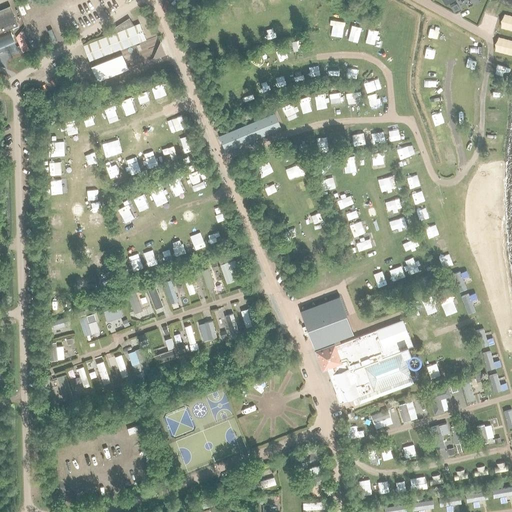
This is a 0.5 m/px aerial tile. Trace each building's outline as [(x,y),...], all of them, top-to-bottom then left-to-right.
[(0,51),(2,51),(3,53),(17,47),(11,33),(0,37),(0,33),(18,25),(10,6),(0,10),(0,51)] [(334,18),(333,23),(336,24),(335,31),(346,33),(348,21),(334,18)] [(118,33),(83,46),(89,61),(91,66),(97,82),(128,70),(123,55),(110,59),(108,54),(145,40),(140,25),(134,27),(129,19),(115,28),(118,33)] [(370,28),(367,39),(379,42),(382,31),(370,28)] [(20,30),(15,36),(22,52),(28,49),(20,30)] [(272,61),(281,58),(279,51),(271,53),(272,61)] [(339,73),(339,66),(331,66),(331,74),(339,73)] [(342,91),(331,92),(331,105),(343,104),(342,91)] [(299,99),(302,111),(314,108),(310,95),(299,99)] [(294,101),(283,104),(287,119),(298,116),(294,101)] [(275,113),(219,136),(225,151),(225,152),(281,129),(275,113)] [(194,140),(179,144),(181,150),(189,148),(191,154),(197,152),(194,140)] [(176,146),(169,148),(173,160),(180,158),(176,146)] [(291,179),(307,174),(303,163),(288,168),(291,179)] [(194,172),(186,176),(191,185),(199,181),(194,172)] [(134,198),(137,207),(147,204),(144,195),(134,198)] [(421,208),(425,219),(430,218),(427,207),(421,208)] [(187,234),(193,250),(206,245),(200,230),(187,234)] [(439,252),(450,247),(446,239),(436,244),(439,252)] [(228,262),(234,260),(232,254),(218,259),(226,284),(234,281),(228,262)] [(216,262),(210,264),(213,270),(219,268),(216,262)] [(208,288),(217,285),(211,267),(203,270),(208,288)] [(198,268),(192,270),(194,276),(200,274),(198,268)] [(192,273),(185,274),(189,295),(196,293),(192,273)] [(162,304),(155,286),(149,289),(156,307),(162,304)] [(150,301),(148,296),(140,298),(136,288),(128,291),(137,313),(145,310),(143,304),(150,301)] [(340,296),(300,311),(301,311),(315,348),(315,349),(334,342),(335,344),(336,345),(341,344),(339,340),(354,334),(353,334),(339,297),(340,296)] [(104,306),(109,321),(126,316),(121,301),(104,306)] [(254,329),(262,327),(257,306),(249,308),(254,329)] [(89,324),(96,322),(94,314),(87,316),(89,324)] [(54,316),(55,327),(71,327),(70,316),(54,316)] [(211,339),(218,337),(215,319),(208,320),(211,339)] [(341,344),(336,345),(335,344),(316,351),(323,371),(332,367),(335,374),(333,375),(339,392),(336,394),(340,404),(357,397),(359,404),(414,383),(404,357),(411,355),(408,347),(413,345),(403,320),(341,344)] [(186,326),(190,344),(197,342),(193,325),(186,326)] [(482,347),(491,345),(486,327),(477,330),(482,347)] [(143,334),(137,337),(140,344),(146,341),(143,334)] [(175,341),(169,342),(171,354),(177,353),(175,341)] [(439,342),(427,345),(429,354),(441,350),(439,342)] [(66,345),(58,346),(60,360),(67,359),(66,345)] [(135,374),(149,369),(142,348),(135,350),(139,363),(132,365),(135,374)] [(489,370),(497,368),(493,350),(484,352),(489,370)] [(123,354),(116,356),(123,378),(130,376),(123,354)] [(99,362),(103,384),(111,383),(107,361),(99,362)] [(85,366),(77,369),(83,388),(91,386),(85,366)] [(496,393),(510,389),(508,382),(502,384),(499,372),(491,375),(496,393)] [(67,373),(58,377),(68,402),(77,398),(67,373)] [(471,378),(463,380),(469,402),(477,400),(471,378)] [(130,379),(123,382),(125,388),(133,385),(130,379)] [(91,388),(84,390),(86,396),(93,394),(91,388)] [(53,400),(46,402),(48,409),(55,407),(53,400)] [(401,404),(405,422),(419,419),(415,401),(401,404)] [(376,422),(392,417),(389,408),(374,414),(376,422)] [(437,439),(443,437),(440,424),(433,426),(437,439)] [(453,426),(455,443),(465,442),(462,424),(453,426)] [(487,424),(478,426),(482,443),(491,441),(487,424)] [(245,475),(243,482),(253,485),(255,478),(245,475)] [(264,488),(279,484),(277,476),(262,481),(264,488)] [(511,494),(510,486),(493,491),(496,500),(511,495),(511,494)] [(487,492),(470,494),(471,502),(488,501),(487,492)] [(260,494),(256,502),(263,504),(266,497),(260,494)] [(448,496),(449,506),(466,505),(465,495),(448,496)] [(426,510),(443,509),(443,499),(426,499),(426,510)] [(328,501),(305,502),(305,509),(328,508),(328,501)] [(402,505),(403,511),(418,511),(421,511),(419,503),(402,505)]
